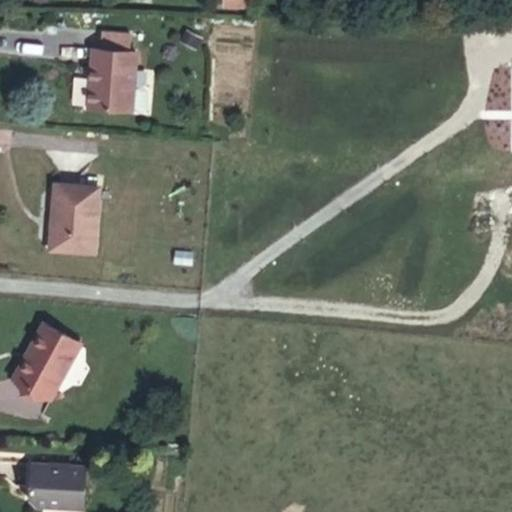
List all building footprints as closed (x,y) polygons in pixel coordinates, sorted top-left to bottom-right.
[(187,29),(181,40),(192,46),(198,35),(187,29)] [(103,32),(102,49),(131,51),(132,34),(103,32)] [(94,49),(89,107),(142,111),(147,107),(148,91),(144,86),(134,85),(136,52),(131,51),(102,49),(94,49)] [(57,184),(52,248),(94,252),(99,187),(57,184)] [(45,323),(15,377),(51,397),(81,342),(45,323)] [(87,467),(33,464),(31,498),(37,505),(84,508),(87,467)]
